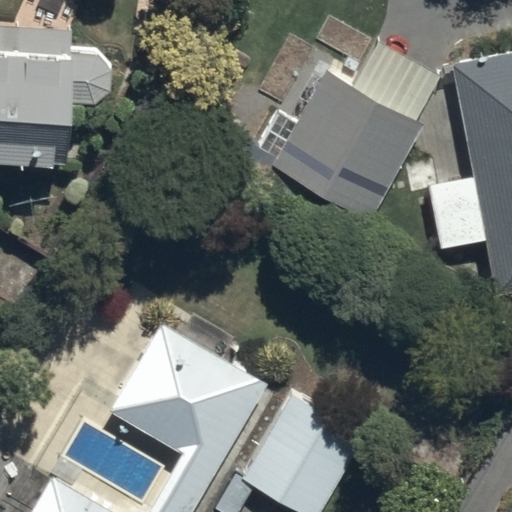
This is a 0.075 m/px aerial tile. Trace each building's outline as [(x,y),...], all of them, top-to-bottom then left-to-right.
[(0,167),(65,172),(71,24),(80,1),(77,0),(21,0),(14,21),(0,19),(0,167)] [(438,63),(375,27),(349,70),(322,54),(266,153),(366,209),(421,112),(413,107),(438,63)] [(511,37),(449,51),(471,162),(426,171),(438,233),(483,224),(494,282),(511,278),(511,37)] [(193,511),(265,387),(158,325),(106,416),(178,457),(146,511),(104,511),(50,479),(30,511),(193,511)] [(321,511),(361,442),(286,397),(240,479),(299,511),(321,511)]
